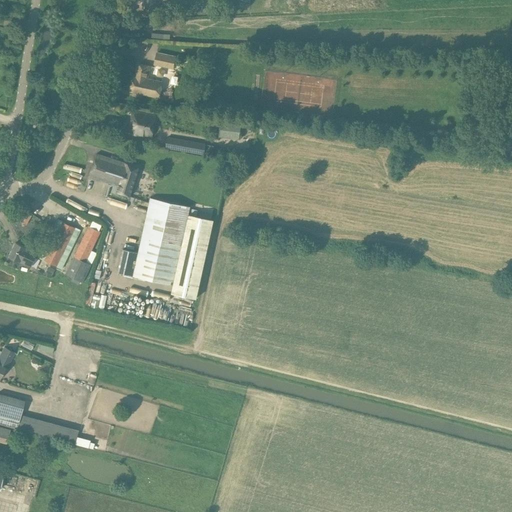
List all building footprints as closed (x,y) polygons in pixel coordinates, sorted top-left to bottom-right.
[(175,57),(157,53),(155,65),(173,69),(175,57)] [(149,66),(138,64),(135,76),(134,76),(131,92),(158,97),(161,81),(147,78),(149,66)] [(210,103),(198,102),(198,110),(210,111),(210,103)] [(251,111),(245,104),(238,111),(244,117),(251,111)] [(156,116),(133,111),(129,132),(151,138),(156,116)] [(239,122),(221,120),(219,137),(236,139),(239,122)] [(217,147),(168,137),(166,148),(204,155),(205,150),(216,152),(217,147)] [(139,168),(97,154),(89,177),(119,186),(117,192),(127,196),(130,197),(139,168)] [(190,207),(150,198),(139,252),(122,248),(117,272),(133,275),(174,284),(172,293),(196,299),(214,220),(189,214),(190,207)] [(23,217),(29,221),(32,215),(26,212),(23,217)] [(80,231),(57,221),(39,259),(62,269),(80,231)] [(90,266),(91,265),(86,263),(91,252),(100,232),(88,227),(74,258),(66,275),(83,282),(90,266)] [(40,230),(37,237),(42,239),(45,232),(40,230)] [(37,253),(16,243),(9,256),(31,266),(37,253)] [(99,293),(93,291),(89,304),(96,306),(99,293)] [(52,353),(54,348),(40,344),(39,350),(52,353)] [(14,352),(4,347),(0,355),(0,375),(4,367),(6,368),(14,352)] [(0,423),(92,448),(94,442),(89,441),(90,439),(77,435),(78,431),(78,430),(21,415),(25,401),(0,394),(0,423)] [(10,429),(0,426),(0,440),(7,442),(10,429)]
